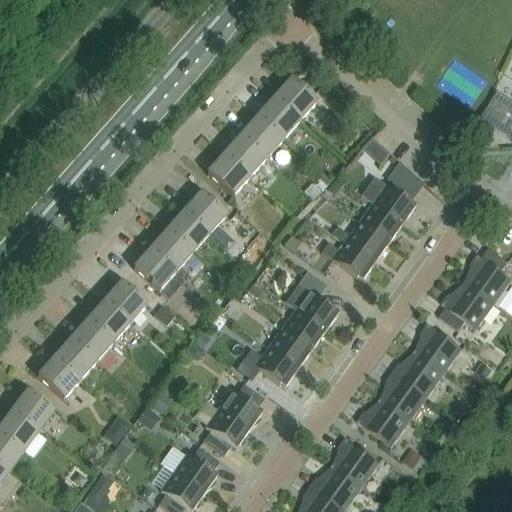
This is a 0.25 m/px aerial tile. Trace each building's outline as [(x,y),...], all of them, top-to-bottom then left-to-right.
[(275,102),(300,124),(317,105),(292,83),(275,102)] [(480,122),(511,142),(511,105),(498,96),(480,122)] [(258,121),(283,143),(300,124),(275,102),(258,121)] [(241,139),(267,162),(283,143),(258,121),(241,139)] [(224,158),(250,181),(267,162),(241,139),(224,158)] [(250,181),(224,158),(207,178),(233,200),(250,181)] [(379,198),(372,207),(402,229),(416,210),(375,181),(368,191),(379,198)] [(328,194),(335,199),(343,188),(336,183),(328,194)] [(201,196),(184,215),(210,238),(227,219),(201,196)] [(372,207),(359,226),(389,248),(402,229),(372,207)] [(184,215),(167,234),(193,257),(210,238),(184,215)] [(238,233),(244,225),(235,217),(228,225),(238,233)] [(359,226),(345,245),(375,266),(389,248),(359,226)] [(151,253),(176,276),(193,257),(167,234),(151,253)] [(284,249),(293,257),(301,247),(291,239),(284,249)] [(375,266),(345,245),(339,254),(328,246),(321,256),(362,285),(375,266)] [(159,295),(176,276),(151,253),(134,272),(159,295)] [(466,285),(464,287),(494,308),(511,284),(502,276),(508,267),(509,267),(508,266),(489,253),(482,262),(478,259),(470,269),(475,272),(471,278),(469,277),(466,285)] [(279,277),(269,270),(259,284),(268,291),(279,277)] [(105,305),(130,328),(147,308),(122,286),(105,305)] [(258,302),(263,295),(252,287),(247,295),(258,302)] [(476,333),(494,308),(464,287),(462,289),(456,294),(458,296),(454,301),(449,298),(442,308),(446,312),(439,322),(459,336),(466,326),(476,333)] [(295,314),(325,336),(338,317),(298,288),(291,298),(302,305),(295,314)] [(105,305),(88,324),(114,347),(130,328),(105,305)] [(282,333),(312,355),(325,336),(295,314),(282,333)] [(97,365),(114,347),(88,324),(71,343),(97,365)] [(416,354),(415,356),(445,377),(462,353),(428,328),(420,338),(425,341),(421,347),(419,346),(416,354)] [(268,352),(298,373),(312,355),(282,333),(268,352)] [(71,343),(55,362),(80,384),(97,365),(71,343)] [(202,357),(191,350),(186,359),(196,366),(202,357)] [(298,373),(268,352),(262,361),(251,353),(244,363),(285,392),(298,373)] [(399,367),(392,377),(427,402),(445,377),(415,356),(413,358),(406,364),(408,365),(404,370),(399,367)] [(63,404),(80,384),(55,362),(38,381),(63,404)] [(486,385),(495,373),(482,364),(474,376),(486,385)] [(248,385),(254,375),(246,369),(240,379),(248,385)] [(381,402),(379,405),(409,426),(427,402),(392,377),(386,387),(390,390),(386,395),(384,394),(381,402)] [(231,395),(219,413),(249,435),(251,432),(257,427),(256,426),(262,417),(257,413),(264,403),(244,388),(236,398),(231,395)] [(27,395),(12,416),(39,436),(54,415),(27,395)] [(156,402),(150,411),(160,418),(166,409),(156,402)] [(392,451),(409,426),(379,405),(378,407),(372,412),(373,414),(369,419),(365,416),(357,426),(392,451)] [(144,413),(135,425),(149,435),(158,422),(144,413)] [(247,437),(249,435),(219,413),(206,432),(211,435),(203,445),(224,460),(231,449),(236,453),(243,444),(245,445),(247,437)] [(12,416),(0,431),(0,438),(24,456),(39,436),(12,416)] [(131,428),(119,419),(104,440),(117,449),(131,428)] [(0,438),(0,469),(9,477),(24,456),(0,438)] [(123,464),(134,449),(123,441),(112,457),(123,464)] [(334,468),(332,470),(362,491),(380,467),(346,442),(338,452),(343,456),(339,461),(337,460),(334,468)] [(174,476),(204,498),(206,496),(212,491),(211,489),(217,480),(212,476),(219,466),(199,451),(191,462),(186,458),(174,476)] [(412,473),(420,461),(409,454),(401,466),(412,473)] [(0,488),(9,477),(0,469),(0,488)] [(317,481),(310,491),(339,511),(347,511),(362,491),(332,470),(330,473),(324,478),(325,479),(322,485),(317,481)] [(203,501),(204,498),(174,476),(161,494),(166,498),(158,508),(163,511),(194,511),(198,507),(200,508),(203,501)] [(300,511),(339,511),(310,491),(303,501),(308,504),(304,509),(302,509),(300,511)]
